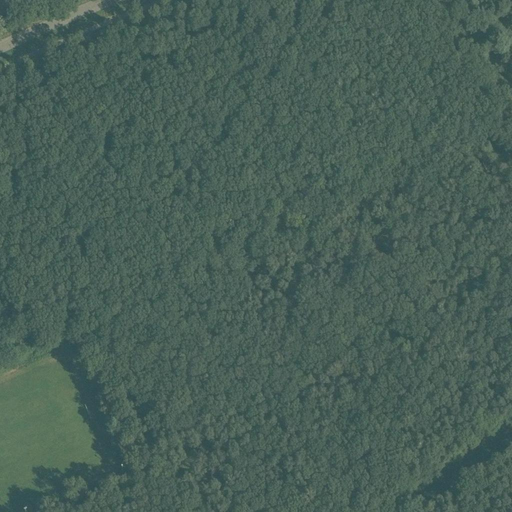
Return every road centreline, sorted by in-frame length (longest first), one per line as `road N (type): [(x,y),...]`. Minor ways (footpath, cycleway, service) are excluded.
road 1 (track): [(385,511),(511,425)]
road 2 (tertiary): [(0,51),(118,0)]
